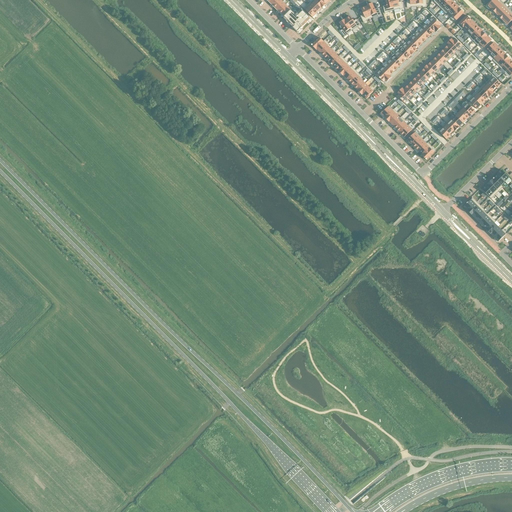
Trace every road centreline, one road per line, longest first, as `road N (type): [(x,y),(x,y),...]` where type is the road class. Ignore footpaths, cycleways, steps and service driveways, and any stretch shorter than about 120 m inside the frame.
road 1 (secondary): [(352,511),(0,160)]
road 2 (secondary): [(0,171),(331,511)]
road 3 (track): [(155,0),(388,233)]
road 4 (secondary): [(287,58),(441,213)]
road 5 (secondary): [(444,210),(289,56)]
road 6 (primary): [(511,464),(447,474),(379,511)]
road 7 (residential): [(511,86),(423,174)]
